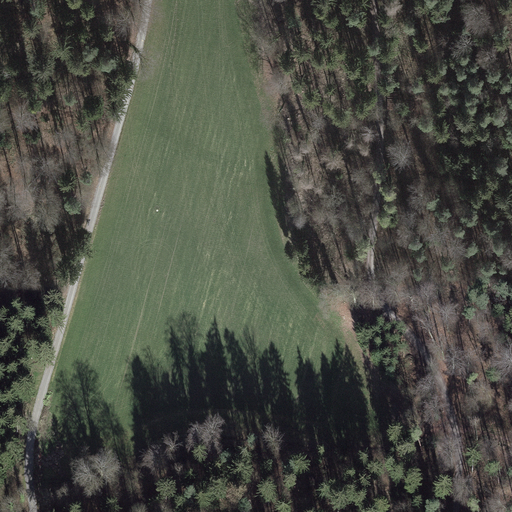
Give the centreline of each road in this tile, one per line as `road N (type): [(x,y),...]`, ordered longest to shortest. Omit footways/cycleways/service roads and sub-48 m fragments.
road 1 (track): [(374,0),(379,159),(372,288),(421,351),(458,427),(454,511)]
road 2 (track): [(150,0),(33,427),(30,511)]
